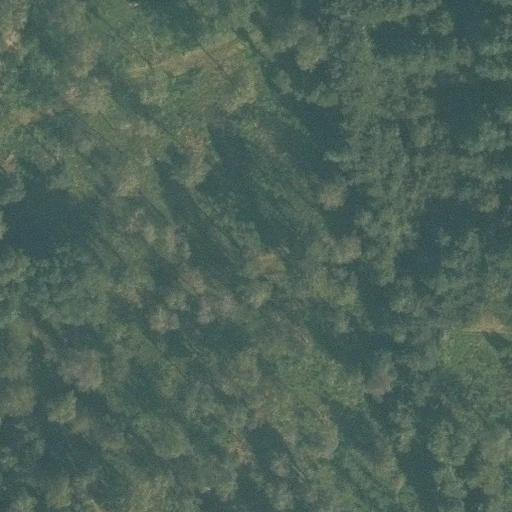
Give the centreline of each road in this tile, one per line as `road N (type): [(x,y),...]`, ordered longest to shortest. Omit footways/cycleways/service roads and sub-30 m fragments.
road 1 (track): [(0,330),(71,329),(126,313),(177,276),(347,239)]
road 2 (track): [(0,296),(42,427),(86,511)]
